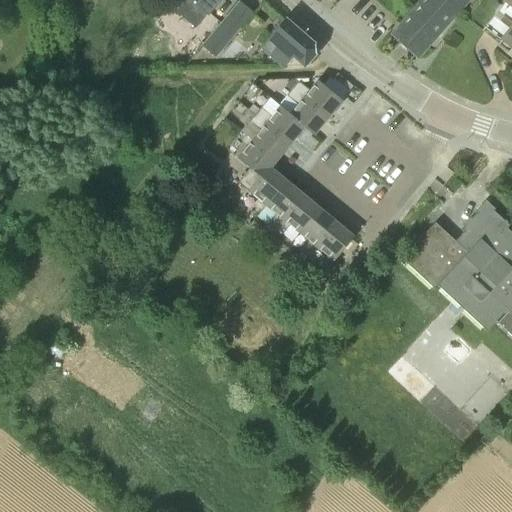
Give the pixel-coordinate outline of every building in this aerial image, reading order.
[(76,0),(91,11),(99,0),(76,0)] [(186,0),(176,14),(194,29),(220,0),(186,0)] [(417,60),(471,0),(421,0),(390,35),(417,60)] [(511,0),(506,0),(481,31),(498,45),(503,40),(508,45),(511,47),(511,0)] [(216,58),(240,28),(226,16),(201,46),(216,58)] [(315,45),(285,19),(261,47),(284,66),(306,66),(315,54),(315,45)] [(292,90),(327,118),(342,101),(317,81),(309,91),(298,82),(292,90)] [(327,118),(292,90),(286,97),(297,106),(289,116),(303,128),(313,136),(327,118)] [(290,143),(303,128),(289,116),(278,107),(270,116),(261,108),(256,114),(290,143)] [(275,162),(290,143),(256,114),(249,123),(258,130),(249,141),(275,162)] [(275,162),(249,141),(234,159),(248,170),(275,168),(275,162)] [(281,178),(276,173),(275,168),(248,170),(239,182),(261,201),(281,178)] [(301,194),(281,178),(261,201),(274,213),(266,224),(272,229),(301,194)] [(296,231),(316,207),(301,194),(272,229),(281,236),(289,226),(296,231)] [(511,231),(510,231),(507,228),(509,227),(493,211),(496,209),(485,199),(473,213),(475,215),(460,230),(463,232),(454,242),(434,223),(401,259),(434,290),(437,288),(486,333),(511,305),(511,231)] [(307,258),(336,223),(316,207),(296,231),(309,242),(300,252),(307,258)] [(336,223),(307,258),(314,264),(323,253),(333,262),(353,237),(336,223)] [(389,248),(399,238),(391,231),(381,241),(389,248)]
